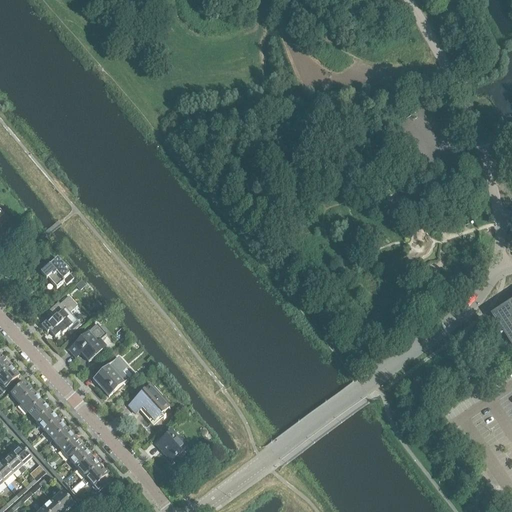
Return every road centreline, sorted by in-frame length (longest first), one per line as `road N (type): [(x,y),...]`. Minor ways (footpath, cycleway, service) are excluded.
road 1 (residential): [(170,511),(0,317)]
road 2 (unclassified): [(499,214),(478,138),(407,0)]
road 3 (unclassified): [(373,383),(469,312),(498,268)]
